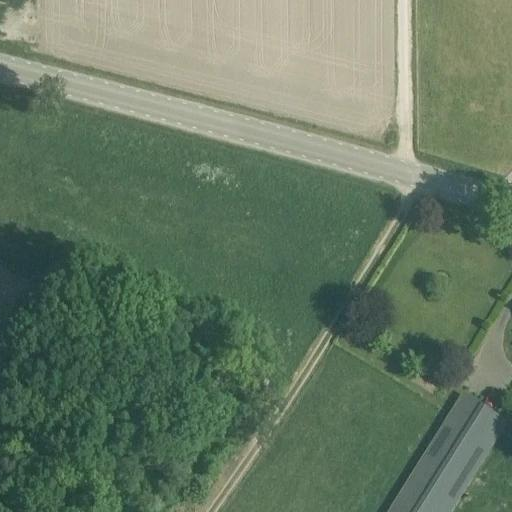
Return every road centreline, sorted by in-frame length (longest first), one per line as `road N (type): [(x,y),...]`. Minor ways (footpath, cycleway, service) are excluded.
road 1 (tertiary): [(511,207),(0,69)]
road 2 (track): [(421,181),(215,511)]
road 3 (track): [(402,0),(405,177)]
